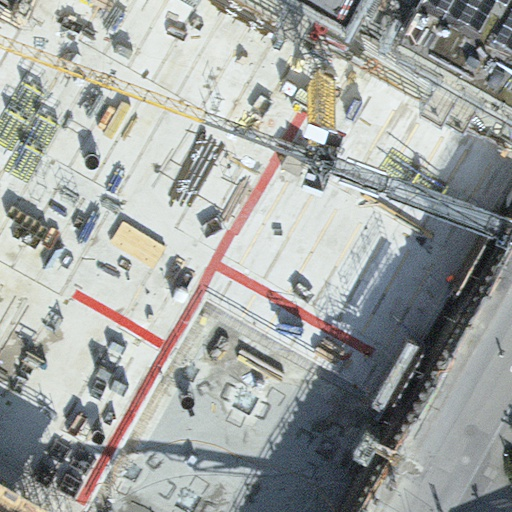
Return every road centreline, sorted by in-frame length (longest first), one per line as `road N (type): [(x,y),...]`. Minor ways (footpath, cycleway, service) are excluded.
road 1 (unknown): [(326,0),(511,96)]
road 2 (residential): [(426,511),(511,359)]
road 3 (unknown): [(511,311),(376,246)]
